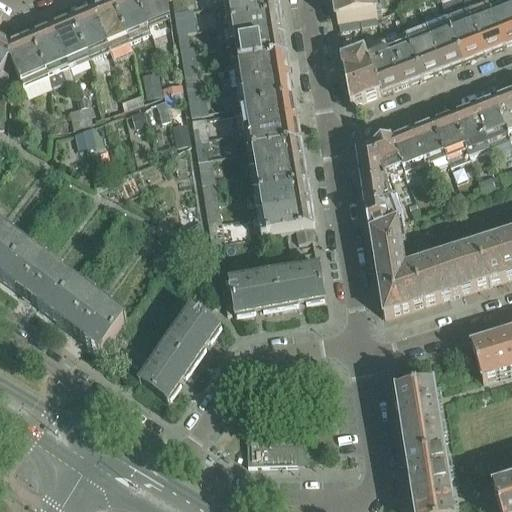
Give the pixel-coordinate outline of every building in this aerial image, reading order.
[(133,0),(126,0),(113,6),(131,48),(151,40),(149,34),(146,29),(133,0)] [(133,0),(149,34),(172,25),(167,0),(133,0)] [(215,0),(216,5),(224,4),(225,10),(278,2),(277,0),(215,0)] [(333,0),(338,29),(378,22),(374,0),(333,0)] [(484,59),(468,17),(461,0),(451,0),(454,5),(442,10),(448,25),(464,67),(484,59)] [(504,51),(488,10),(476,14),(470,0),(461,0),(468,17),(484,59),(504,51)] [(511,8),(509,1),(508,0),(484,0),(488,10),(504,51),(511,48),(511,8)] [(228,31),(281,23),(278,2),(225,10),(228,31)] [(92,15),(110,57),(114,67),(135,58),(131,48),(113,6),(92,15)] [(178,16),(185,74),(196,72),(192,38),(199,37),(196,13),(178,16)] [(92,15),(72,24),(90,66),(110,57),(92,15)] [(228,31),(232,52),(284,43),(281,23),(228,31)] [(69,75),(90,66),(72,24),(51,33),(69,75)] [(427,33),(443,75),(464,67),(448,25),(427,33)] [(51,33),(31,41),(50,83),(69,75),(51,33)] [(427,33),(406,41),(422,83),(443,75),(427,33)] [(13,49),(0,41),(0,92),(8,97),(11,62),(12,60),(13,49)] [(31,41),(13,49),(12,60),(11,62),(25,94),(50,83),(31,41)] [(386,49),(402,91),(422,83),(406,41),(386,49)] [(235,72),(288,64),(284,43),(232,52),(235,72)] [(386,49),(365,57),(381,99),(402,91),(386,49)] [(351,110),(381,99),(365,57),(344,65),(351,110)] [(235,72),(238,93),(291,84),(288,64),(235,72)] [(294,104),(291,84),(238,93),(241,113),(294,104)] [(511,99),(495,106),(511,147),(511,145),(511,99)] [(495,106),(474,114),(490,155),(511,147),(495,106)] [(245,138),(298,129),(295,108),(242,117),(245,138)] [(453,122),(469,163),(490,155),(474,114),(453,122)] [(453,122),(433,130),(449,170),(469,163),(453,122)] [(249,159),(302,150),(298,129),(245,138),(249,159)] [(413,138),(429,178),(449,170),(433,130),(413,138)] [(413,138),(392,146),(405,179),(408,187),(429,178),(413,138)] [(405,179),(392,146),(358,159),(372,240),(404,228),(396,207),(399,205),(391,185),(405,179)] [(252,179),(305,171),(302,150),(249,159),(252,179)] [(256,201),(308,192),(305,171),(252,179),(256,201)] [(256,201),(259,223),(312,214),(308,192),(256,201)] [(317,248),(315,235),(312,214),(259,223),(263,244),(298,238),(300,251),(317,248)] [(28,254),(0,233),(0,284),(4,287),(28,254)] [(373,249),(385,324),(424,312),(412,276),(406,278),(400,239),(373,249)] [(511,243),(477,255),(489,291),(511,283),(511,243)] [(76,290),(28,254),(4,287),(52,323),(76,290)] [(477,255),(412,276),(424,312),(463,300),(489,291),(477,255)] [(321,272),(275,280),(280,315),(327,307),(326,305),(324,306),(319,274),(321,273),(321,272)] [(236,322),(280,315),(275,280),(230,288),(231,289),(221,290),(224,308),(235,306),(235,308),(234,308),(236,320),(237,319),(238,321),(236,321),(236,322)] [(122,352),(112,345),(126,327),(76,290),(52,323),(103,361),(104,359),(112,365),(122,352)] [(191,315),(165,351),(194,371),(222,332),(220,332),(219,333),(208,325),(214,316),(198,305),(191,315)] [(236,320),(234,308),(226,309),(228,321),(236,320)] [(511,379),(511,339),(472,352),(483,388),(511,379)] [(169,408),(194,371),(165,351),(141,386),(169,406),(168,407),(169,408)] [(397,398),(403,433),(408,466),(446,460),(441,427),(437,403),(435,392),(397,398)] [(252,448),(252,472),(298,471),(298,451),(268,452),(267,447),(252,448)] [(408,466),(413,500),(415,511),(454,511),(451,494),(446,460),(408,466)] [(511,511),(511,491),(495,497),(499,511),(511,511)]
